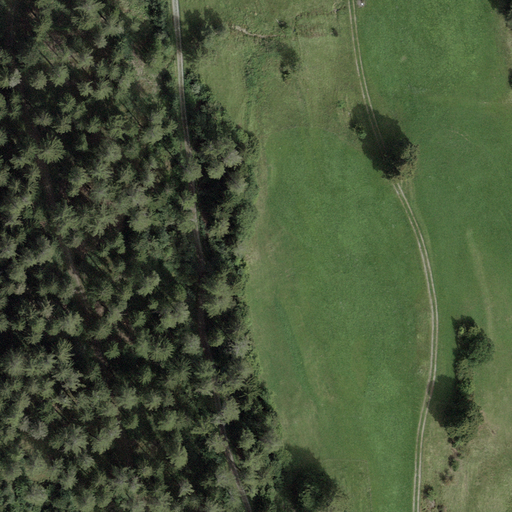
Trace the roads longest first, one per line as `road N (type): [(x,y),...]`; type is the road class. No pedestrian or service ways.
road 1 (track): [(149,511),(10,43),(15,0)]
road 2 (track): [(353,0),(367,106),(421,241),(437,316),(417,511)]
road 3 (track): [(250,511),(222,432),(201,329),(191,91),(175,0)]
